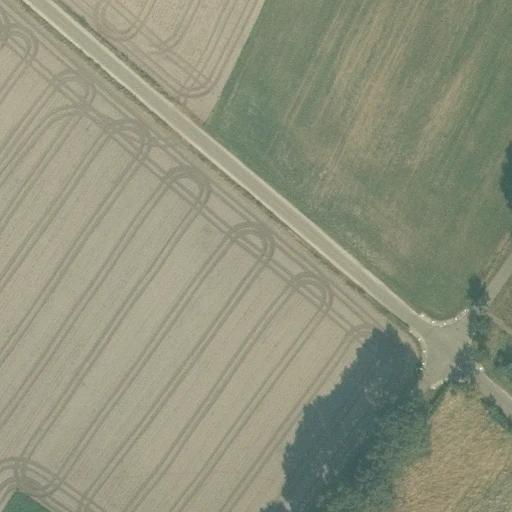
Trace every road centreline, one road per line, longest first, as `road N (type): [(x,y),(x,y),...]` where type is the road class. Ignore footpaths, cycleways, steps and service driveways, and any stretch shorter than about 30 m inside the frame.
road 1 (unclassified): [(446,355),(34,0)]
road 2 (unclassified): [(333,511),(446,355)]
